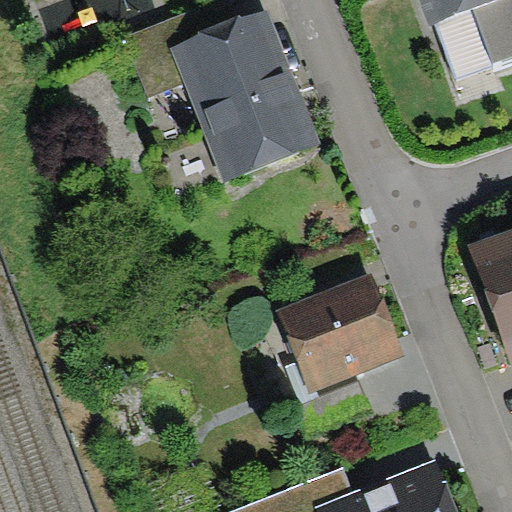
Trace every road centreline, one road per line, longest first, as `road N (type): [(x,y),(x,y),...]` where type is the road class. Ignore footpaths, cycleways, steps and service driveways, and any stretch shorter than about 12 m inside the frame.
road 1 (residential): [(504,511),(389,212)]
road 2 (residential): [(389,212),(305,0)]
road 3 (residential): [(511,168),(389,212)]
